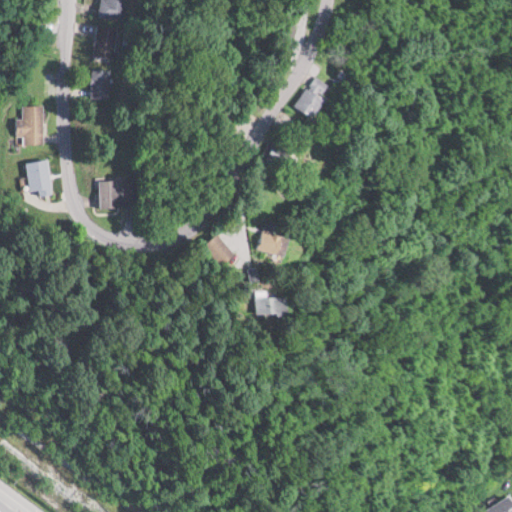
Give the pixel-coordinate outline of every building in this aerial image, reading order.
[(99,0),(97,14),(122,19),(125,0),(99,0)] [(118,24),(96,23),(94,55),(116,57),(118,24)] [(113,98),(113,67),(93,67),(93,98),(113,98)] [(313,104),(334,116),(345,96),(341,94),(347,82),(330,73),(313,104)] [(27,118),(23,118),(23,136),(29,135),(29,142),(48,142),(48,104),(27,104),(27,118)] [(66,193),(58,156),(38,161),(47,198),(66,193)] [(151,204),(149,177),(114,179),(116,206),(151,204)] [(310,221),(296,217),(289,246),(320,254),(325,234),(307,229),(310,221)] [(271,251),(250,230),(237,243),(258,264),(271,251)] [(328,295),(307,295),(307,312),(328,312),(328,295)] [(511,511),(511,493),(511,494),(489,509),(490,511),(511,511)]
